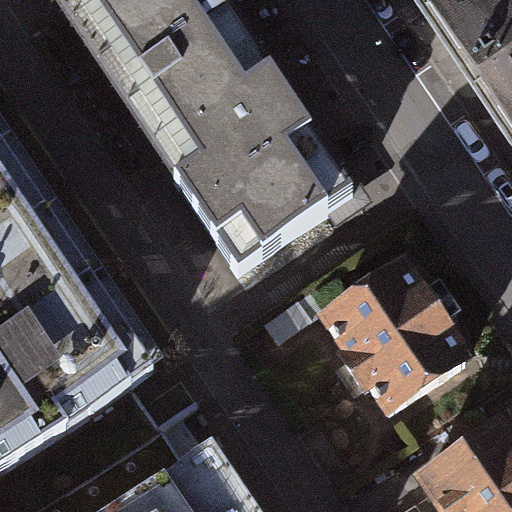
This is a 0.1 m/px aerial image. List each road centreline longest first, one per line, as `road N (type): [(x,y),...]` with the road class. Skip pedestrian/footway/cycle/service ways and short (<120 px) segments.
road 1 (residential): [(323,511),(0,33)]
road 2 (tertiary): [(511,264),(335,0)]
